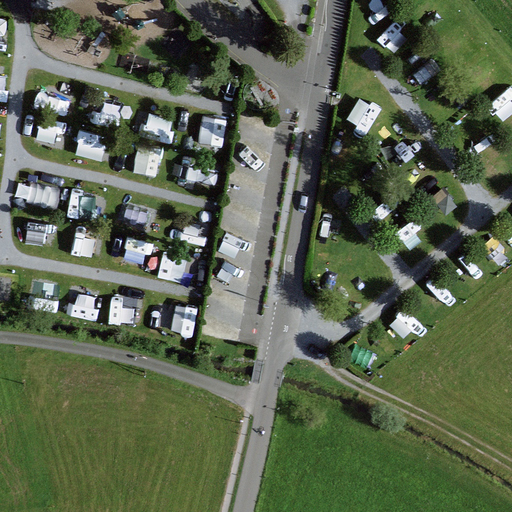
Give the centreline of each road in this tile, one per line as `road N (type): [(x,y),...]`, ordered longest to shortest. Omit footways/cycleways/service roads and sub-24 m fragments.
road 1 (unclassified): [(334,0),(279,342),(241,511)]
road 2 (track): [(282,324),(351,326),(511,192)]
road 3 (track): [(227,112),(22,56),(17,0)]
road 4 (track): [(511,467),(279,342)]
road 5 (track): [(11,158),(216,207)]
road 6 (track): [(0,257),(200,292)]
road 7 (track): [(0,245),(22,56)]
